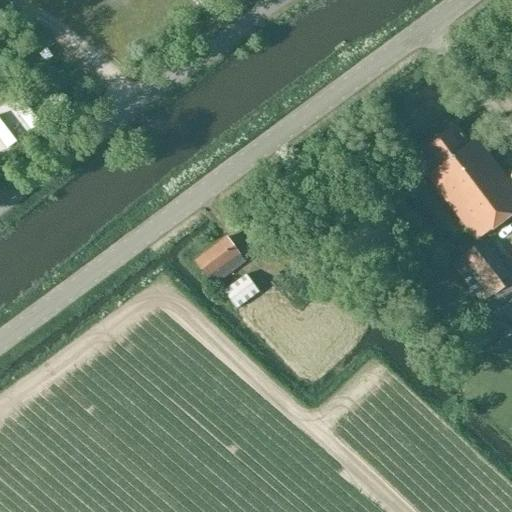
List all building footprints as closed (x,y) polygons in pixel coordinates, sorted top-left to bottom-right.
[(0,95),(6,105),(16,99),(5,81),(0,84),(0,95)] [(433,170),(426,175),(476,240),(511,212),(511,186),(475,138),(468,143),(456,125),(419,153),(433,170)] [(226,237),(195,260),(215,285),(245,263),(238,254),(239,254),(226,237)] [(511,276),(484,239),(463,255),(451,265),(481,304),(493,294),(494,296),(495,295),(502,307),(500,308),(511,321),(511,276)] [(245,274),(223,291),(236,309),(259,292),(245,274)]
